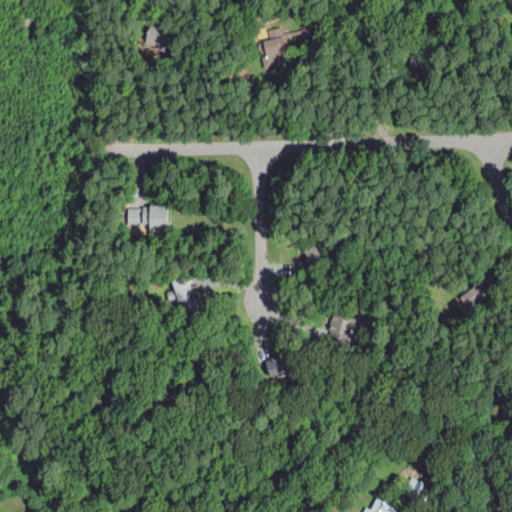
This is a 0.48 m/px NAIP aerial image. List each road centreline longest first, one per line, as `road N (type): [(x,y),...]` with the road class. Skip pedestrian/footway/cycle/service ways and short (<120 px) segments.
road 1 (residential): [(511,136),(107,151)]
road 2 (residential): [(259,146),(265,300)]
